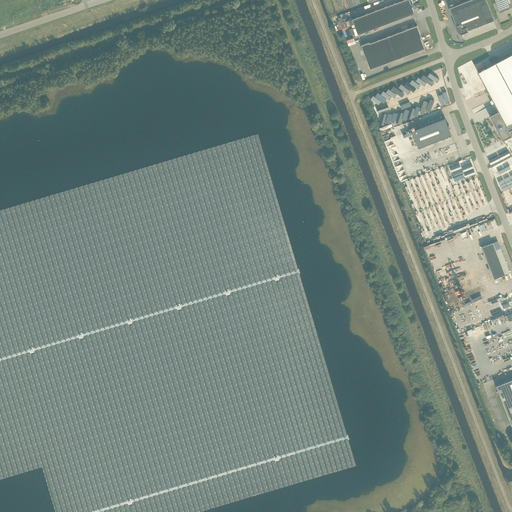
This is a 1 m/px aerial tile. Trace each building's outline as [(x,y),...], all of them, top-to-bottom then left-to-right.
[(403,0),(352,19),(358,34),(414,13),(409,0),(403,0)] [(469,0),(449,8),(456,25),(458,33),(461,34),(468,31),(468,30),(494,20),(486,0),(469,0)] [(511,0),(494,0),(499,11),(511,6),(511,0)] [(417,25),(369,43),(369,42),(361,45),(370,68),(425,48),(421,37),(422,37),(417,25)] [(354,38),(346,41),(349,47),(356,44),(354,38)] [(511,53),(478,72),(481,78),(492,100),(490,101),(492,104),(494,103),(496,106),(499,111),(490,116),(503,140),(511,135),(511,53)] [(448,125),(445,117),(412,130),(412,131),(403,135),(404,137),(413,134),(419,147),(451,135),(449,128),(450,128),(449,124),(448,124),(448,125)] [(482,247),(494,279),(505,274),(493,242),(482,247)] [(511,379),(496,385),(511,425),(511,439),(511,441),(511,443),(511,444),(511,379)]
